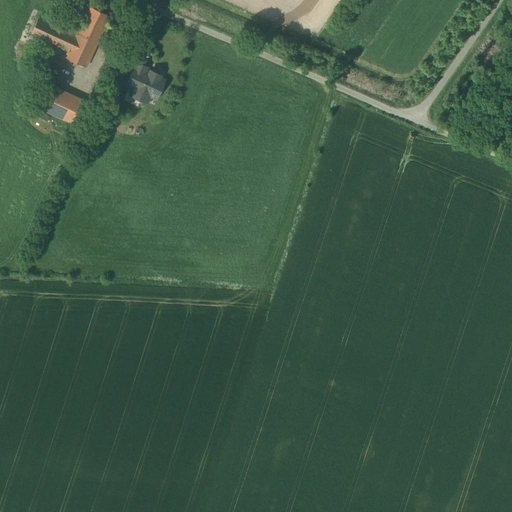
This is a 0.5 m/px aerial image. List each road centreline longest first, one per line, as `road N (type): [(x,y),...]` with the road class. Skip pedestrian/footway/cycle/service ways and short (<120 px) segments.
road 1 (unclassified): [(131,0),(418,121)]
road 2 (unclassified): [(418,121),(501,0)]
